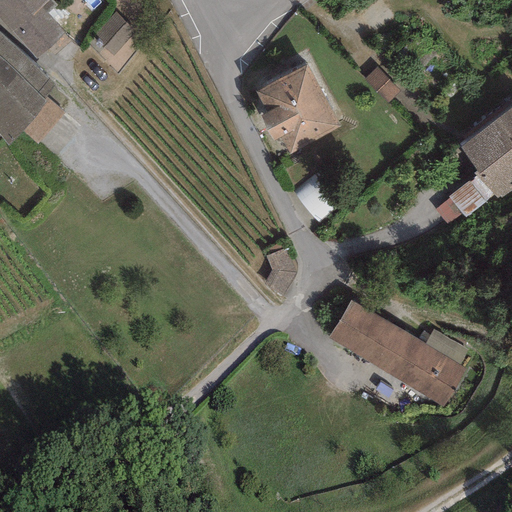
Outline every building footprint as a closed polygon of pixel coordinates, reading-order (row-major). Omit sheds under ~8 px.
[(0,0),(0,18),(35,59),(64,34),(46,14),(55,6),(49,0),(0,0)] [(136,28),(115,11),(92,39),(113,56),(136,28)] [(54,84),(0,33),(0,138),(8,147),(23,133),(35,144),(69,102),(54,84)] [(306,65),(255,93),(266,113),(259,117),(272,142),(281,137),(289,152),(339,126),(306,65)] [(376,67),(364,78),(388,103),(399,92),(376,67)] [(511,106),(459,149),(477,171),(474,173),(497,200),(511,188),(511,106)] [(315,215),(348,195),(329,165),(296,185),(315,215)] [(450,219),(464,202),(449,189),(435,205),(450,219)] [(286,247),(265,256),(271,270),(263,284),(281,296),(296,273),(286,247)] [(424,344),(350,300),(327,338),(442,407),(465,369),(458,364),(424,344)] [(432,330),(424,344),(458,364),(467,350),(432,330)]
